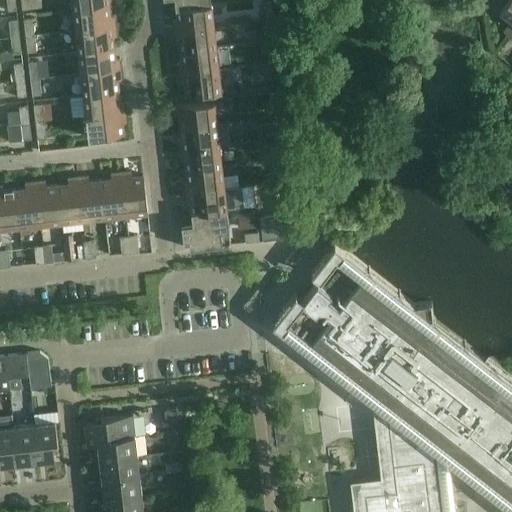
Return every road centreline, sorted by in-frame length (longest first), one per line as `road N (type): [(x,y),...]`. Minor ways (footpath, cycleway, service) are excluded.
road 1 (residential): [(154,146),(161,258),(0,279)]
road 2 (residential): [(0,163),(154,146)]
road 3 (residential): [(150,0),(153,24),(140,49),(154,146)]
road 4 (residential): [(77,486),(63,356)]
